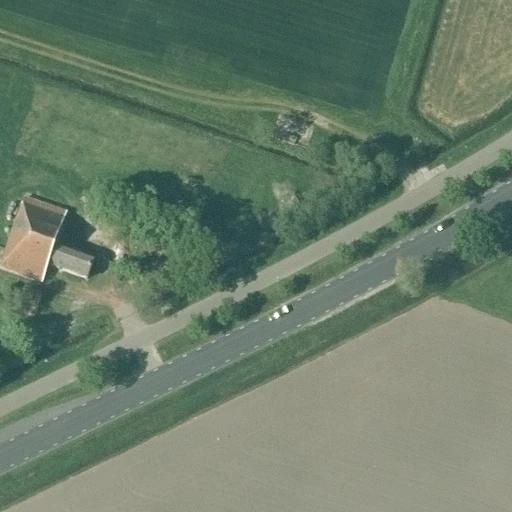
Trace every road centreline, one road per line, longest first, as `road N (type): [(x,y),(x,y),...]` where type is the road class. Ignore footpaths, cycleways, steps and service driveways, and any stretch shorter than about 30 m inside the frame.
road 1 (unclassified): [(0,407),(309,256),(511,139)]
road 2 (secondary): [(0,457),(316,303),(511,193)]
